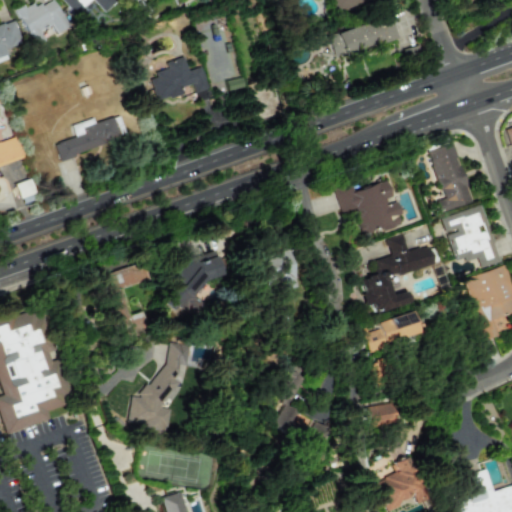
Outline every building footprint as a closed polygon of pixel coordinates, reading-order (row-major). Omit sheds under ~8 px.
[(31,45),(42,40),(37,30),(49,24),(53,32),(65,26),(51,0),(39,0),(15,13),(31,45)] [(328,0),(331,10),(370,0),(328,0)] [(396,37),(389,15),(324,36),(331,58),(396,37)] [(0,60),(5,59),(2,49),(19,43),(11,19),(0,23),(0,60)] [(206,88),(199,66),(185,70),(181,56),(163,62),(165,70),(146,76),(154,101),(180,93),(178,87),(190,83),(193,92),(206,88)] [(69,124),(72,137),(52,143),(56,158),(123,138),(116,115),(91,123),(90,118),(69,124)] [(0,164),(20,159),(13,137),(0,140),(0,164)] [(425,150),(440,198),(433,200),(437,212),(468,202),(450,142),(425,150)] [(357,234),(379,226),(380,230),(398,224),(395,215),(398,214),(393,198),(390,199),(384,180),(351,191),(349,185),(330,191),(338,213),(349,209),(357,234)] [(496,262),(479,205),(438,217),(442,234),(444,233),(452,260),(462,257),(463,262),(474,258),(477,268),(496,262)] [(406,303),(403,291),(389,294),(384,277),(431,264),(425,245),(403,251),(399,234),(382,238),(387,255),(364,262),(368,275),(357,278),(364,306),(368,305),(370,313),(406,303)] [(294,284),(287,249),(259,255),(267,290),(294,284)] [(222,275),(214,250),(188,258),(165,284),(169,295),(163,301),(173,311),(182,308),(183,312),(191,319),(203,306),(190,294),(202,281),(222,275)] [(144,331),(138,311),(125,315),(118,287),(145,280),(140,262),(97,274),(114,339),(144,331)] [(460,278),(479,340),(495,335),(489,318),(511,311),(511,298),(502,265),(460,278)] [(0,431),(0,432),(46,421),(43,409),(67,403),(56,359),(47,361),(45,352),(48,351),(39,315),(32,317),(30,311),(9,316),(8,313),(0,314),(0,431)] [(372,322),(374,328),(357,333),(362,351),(415,335),(408,311),(372,322)] [(125,422),(133,423),(141,432),(162,434),(166,408),(160,407),(161,399),(176,382),(175,381),(177,364),(184,365),(186,345),(166,342),(163,363),(137,391),(137,397),(128,396),(125,422)] [(274,394),(287,400),(298,376),(286,370),(274,394)] [(392,423),(389,402),(363,407),(366,427),(392,423)] [(269,426),(283,433),(294,412),(280,404),(269,426)] [(316,454),(328,431),(311,421),(298,445),(316,454)] [(405,457),(389,464),(393,472),(371,482),(384,509),(410,496),(413,502),(424,497),(405,457)] [(511,511),(511,484),(488,491),(482,469),(460,475),(466,495),(449,500),(452,511),(511,511)] [(181,511),(176,492),(157,497),(160,511),(181,511)]
